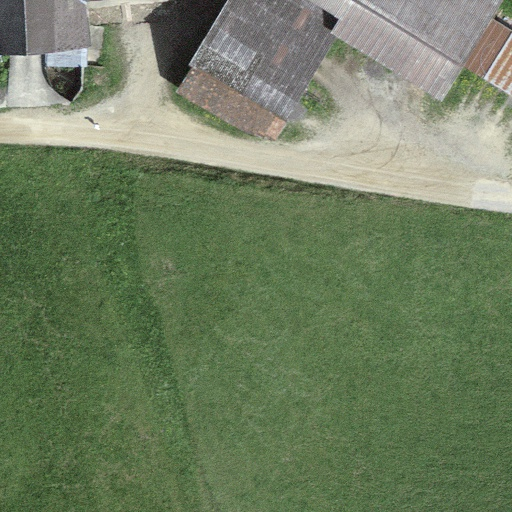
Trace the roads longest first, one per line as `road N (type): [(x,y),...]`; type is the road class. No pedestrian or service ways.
road 1 (track): [(0,130),(190,143),(511,194)]
road 2 (track): [(124,136),(213,0)]
